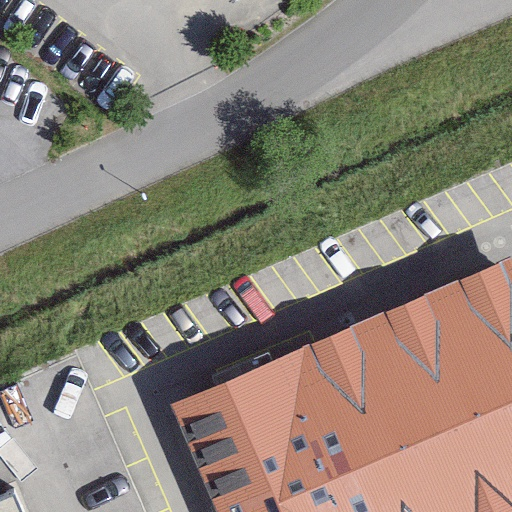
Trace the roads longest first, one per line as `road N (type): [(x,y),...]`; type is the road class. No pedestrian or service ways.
road 1 (unknown): [(511,230),(506,221),(179,350),(166,473),(183,511)]
road 2 (residential): [(395,0),(270,94),(0,224)]
road 3 (unknown): [(96,0),(159,72),(195,135)]
